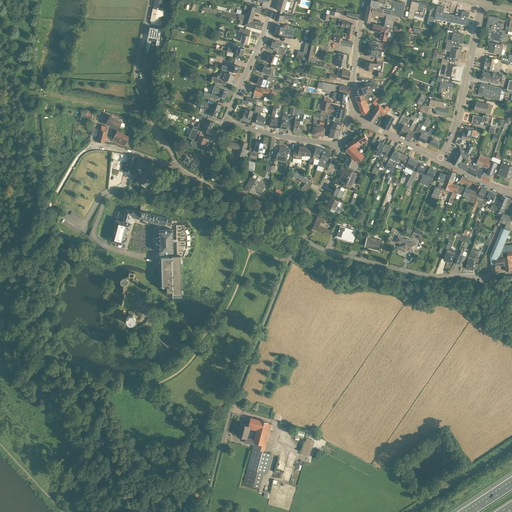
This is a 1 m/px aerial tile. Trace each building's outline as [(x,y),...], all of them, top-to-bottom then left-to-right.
[(163,16),(164,9),(166,1),(161,0),(161,2),(155,0),(153,7),(154,7),(154,9),(153,9),(152,14),(151,21),(157,22),(156,25),(161,26),(162,22),(160,21),(161,16),(163,16)] [(394,15),(402,17),(404,9),(405,3),(395,1),(388,0),(386,0),(384,0),(370,0),(369,6),(368,6),(365,18),(370,19),(371,14),(372,9),(376,10),(377,7),(382,8),(381,12),(386,14),(394,15)] [(427,10),(428,4),(419,2),(419,3),(412,2),(412,1),(411,1),(407,18),(413,20),(415,13),(415,11),(419,12),(419,14),(423,15),(425,10),(427,10)] [(289,7),(278,3),(276,10),(283,12),(287,13),(289,7)] [(247,12),(247,13),(253,15),(254,12),(255,8),(255,7),(249,6),(247,5),(247,6),(244,5),(243,9),(247,11),(247,12)] [(437,6),(434,19),(450,22),(452,15),(448,14),(448,15),(443,14),(444,7),(437,6)] [(330,11),(329,15),(339,17),(339,13),(343,14),(346,15),(346,17),(357,19),(358,15),(347,13),(348,12),(344,11),(344,9),(336,7),(335,12),(330,11)] [(385,18),(384,26),(389,27),(392,28),(394,15),(386,14),(381,12),(382,8),(377,7),(376,10),(372,9),(371,14),(385,18)] [(450,22),(454,23),(466,26),(469,13),(462,11),(460,18),(455,17),(455,16),(452,15),(450,22)] [(243,25),(254,28),(255,21),(252,20),(253,15),(247,13),(246,15),(238,14),(237,17),(239,17),(238,19),(245,21),(244,23),(240,22),(239,24),(243,25)] [(294,17),(289,16),(283,15),(275,13),(274,20),(282,22),(283,18),(286,19),(286,20),(294,21),(294,17)] [(490,40),(503,42),(505,33),(505,31),(502,30),(503,24),(498,23),(499,19),(489,17),(485,32),(491,33),(490,40)] [(258,22),(255,21),(254,28),(261,30),(263,23),(261,22),(258,22)] [(342,21),(341,26),(348,28),(347,34),(351,35),(353,24),(349,23),(350,23),(348,23),(346,23),(346,22),(342,21)] [(389,27),(384,26),(373,24),(372,31),(380,33),(379,39),(386,41),(387,38),(388,38),(389,37),(390,37),(390,36),(391,35),(391,34),(391,33),(390,33),(390,32),(389,32),(389,31),(388,31),(389,27)] [(276,26),(275,33),(282,35),(283,32),(285,32),(286,31),(288,31),(289,26),(285,25),(285,28),(276,26)] [(153,42),(156,43),(155,46),(160,46),(160,43),(163,31),(160,30),(150,27),(148,35),(154,36),(153,42)] [(251,31),(240,28),(239,31),(243,32),(240,42),(248,44),(249,37),(247,36),(248,34),(250,34),(251,31)] [(463,35),(453,32),(451,41),(458,42),(458,43),(459,43),(459,42),(461,43),(463,35)] [(334,37),(333,41),(341,43),(341,44),(352,46),(353,43),(342,40),(342,39),(342,38),(334,37)] [(378,47),(379,47),(385,49),(386,47),(386,43),(371,40),(371,43),(369,43),(368,49),(377,50),(378,47)] [(275,54),(275,55),(284,57),(286,49),(278,47),(280,43),(273,41),(271,47),(274,47),(273,50),(276,51),(275,52),(276,53),(276,55),(275,54)] [(346,60),(337,58),(336,64),(330,62),(330,60),(325,59),(328,46),(314,43),(312,42),(307,62),(333,67),(344,70),(344,67),(346,60)] [(503,46),(494,44),(490,42),(489,45),(491,46),(490,52),(501,54),(503,46)] [(456,45),(450,44),(448,44),(447,43),(445,50),(451,51),(449,57),(454,58),(459,59),(461,50),(456,48),(456,45)] [(228,48),(227,51),(243,55),(244,49),(236,47),(236,49),(228,48)] [(380,51),(377,50),(368,49),(367,55),(367,56),(370,57),(370,56),(377,57),(376,61),(377,61),(383,62),(384,57),(379,57),(380,51)] [(278,57),(275,55),(270,54),(269,57),(268,56),(266,62),(272,63),(276,64),(278,57)] [(148,87),(153,83),(152,78),(153,76),(155,67),(151,66),(152,64),(150,64),(151,58),(149,57),(149,56),(148,56),(147,59),(144,58),(141,68),(148,69),(147,77),(148,87)] [(485,69),(497,72),(499,60),(492,58),(492,59),(486,58),(485,65),(486,65),(485,69)] [(445,76),(455,78),(458,66),(448,64),(449,60),(442,59),(441,63),(441,64),(443,65),(443,63),(448,64),(445,76)] [(383,65),(383,62),(377,61),(376,64),(365,62),(364,69),(372,71),(373,67),(376,68),(377,64),(383,65)] [(215,68),(223,70),(233,72),(237,73),(239,66),(231,65),(230,67),(227,67),(227,66),(222,65),(216,63),(215,68)] [(280,69),(274,67),(271,66),(270,68),(264,66),(262,73),(269,75),(271,69),(280,71),(280,69)] [(350,72),(338,69),(338,72),(342,73),(341,78),(349,80),(350,72)] [(233,72),(223,70),(220,76),(219,75),(217,78),(212,77),(211,82),(219,83),(220,79),(227,82),(227,81),(230,83),(232,79),(232,80),(234,76),(232,75),(233,72)] [(500,76),(483,72),(482,76),(481,76),(480,80),(498,84),(500,76)] [(256,84),(264,87),(265,87),(269,88),(272,78),(268,77),(267,80),(259,77),(256,84)] [(454,84),(449,83),(446,83),(447,79),(438,77),(436,81),(442,83),(440,92),(444,93),(443,98),(450,99),(454,84)] [(401,87),(406,90),(410,83),(405,80),(401,87)] [(317,88),(334,91),(347,94),(348,87),(340,86),(322,82),(322,83),(318,83),(317,88)] [(358,96),(363,94),(369,92),(370,94),(379,90),(377,83),(374,84),(374,82),(366,83),(367,86),(356,89),(356,90),(358,95),(358,96)] [(487,88),(485,88),(480,87),(478,95),(485,97),(485,96),(497,98),(499,88),(488,85),(487,88)] [(270,89),(266,88),(266,90),(260,88),(260,89),(255,87),(253,93),(261,96),(263,92),(269,94),(270,92),(271,92),(271,93),(275,95),(277,91),(270,89)] [(208,89),(205,96),(211,98),(213,94),(218,96),(224,99),(227,92),(221,89),(220,91),(215,89),(214,92),(208,89)] [(355,97),(357,103),(365,100),(368,98),(371,96),(370,94),(369,92),(363,94),(358,96),(355,97)] [(422,106),(427,96),(422,94),(417,103),(422,106)] [(379,95),(372,103),(376,106),(383,98),(379,95)] [(436,114),(442,115),(447,116),(448,109),(445,108),(445,107),(446,103),(437,101),(437,100),(431,99),(430,105),(434,106),(434,107),(434,108),(434,109),(435,109),(435,110),(436,110),(436,114)] [(199,106),(203,106),(205,107),(205,106),(219,111),(221,105),(214,102),(212,105),(205,102),(201,100),(199,106)] [(357,103),(359,109),(367,105),(365,100),(357,103)] [(329,106),(330,103),(323,101),(320,113),(328,115),(335,116),(343,118),(345,109),(334,107),(329,106)] [(475,110),(486,113),(486,115),(489,116),(489,114),(491,114),(492,105),(476,102),(475,110)] [(274,103),(270,122),(269,127),(276,128),(278,119),(275,118),(275,117),(276,109),(278,109),(279,104),(274,103)] [(369,110),(367,105),(359,109),(360,112),(363,116),(369,110)] [(383,116),(384,115),(387,112),(378,105),(375,109),(372,112),(367,119),(372,123),(380,113),(383,116)] [(422,105),(421,107),(420,110),(426,114),(429,108),(422,105)] [(216,117),(219,111),(205,106),(205,107),(203,106),(202,108),(204,109),(210,111),(208,114),(216,117)] [(264,125),(264,124),(265,117),(260,116),(262,107),(256,106),(254,112),(258,113),(257,116),(255,124),(264,125)] [(379,122),(377,125),(382,127),(382,128),(388,130),(392,123),(395,125),(399,117),(392,113),(394,111),(390,108),(387,112),(384,115),(387,118),(385,120),(381,118),(379,122)] [(253,112),(246,109),(245,113),(244,112),(242,119),(249,122),(251,117),(251,116),(253,112)] [(87,111),(87,113),(83,112),(82,118),(86,119),(91,120),(92,112),(87,111)] [(411,115),(409,118),(414,121),(418,113),(415,112),(413,116),(411,115)] [(286,130),(286,129),(290,129),(291,122),(288,122),(288,118),(287,118),(287,115),(283,114),(280,129),(286,130)] [(110,116),(109,118),(105,115),(102,121),(106,123),(114,128),(113,130),(116,131),(117,131),(121,122),(110,116)] [(327,126),(340,130),(341,126),(342,123),(342,122),(343,118),(335,116),(328,115),(327,123),(327,126)] [(488,123),(489,116),(484,115),(483,117),(481,117),(473,115),(472,123),(479,125),(483,125),(483,122),(488,123)] [(406,135),(410,127),(411,125),(406,123),(407,121),(406,120),(407,118),(402,116),(399,122),(403,125),(400,132),(406,135)] [(202,124),(211,128),(214,123),(206,120),(205,122),(203,121),(202,124)] [(300,121),(295,120),(293,131),(301,133),(302,125),(299,125),(300,121)] [(197,129),(202,131),(209,134),(211,128),(202,124),(201,124),(200,127),(198,126),(197,129)] [(410,127),(406,135),(404,138),(405,138),(409,140),(410,140),(414,133),(412,131),(415,125),(412,124),(411,125),(410,127)] [(101,125),(97,142),(104,144),(107,132),(107,130),(108,127),(101,125)] [(328,136),(333,137),(338,138),(340,131),(340,130),(327,126),(326,130),(329,130),(328,136)] [(192,146),(199,149),(201,150),(204,144),(205,145),(207,139),(201,136),(202,133),(196,130),(192,129),(190,133),(199,137),(197,142),(194,141),(192,146)] [(421,133),(418,140),(424,143),(428,136),(423,133),(424,131),(421,129),(419,132),(421,133)] [(462,139),(469,140),(472,131),(466,129),(465,133),(463,133),(462,139)] [(112,140),(118,143),(125,146),(129,138),(117,131),(116,131),(112,140)] [(428,139),(431,140),(429,143),(437,147),(439,142),(436,140),(438,138),(433,135),(434,133),(432,132),(428,139)] [(368,139),(364,133),(349,143),(351,146),(346,150),(359,163),(364,157),(355,148),(368,139)] [(250,151),(245,149),(247,143),(240,141),(239,144),(231,142),(229,147),(238,150),(236,155),(249,158),(249,157),(250,152),(250,151)] [(256,142),(255,150),(264,152),(265,148),(266,147),(265,147),(266,144),(256,142)] [(382,153),(386,145),(380,142),(378,147),(376,150),(378,151),(376,155),(380,157),(382,153)] [(385,155),(387,156),(391,148),(386,145),(382,153),(380,157),(383,158),(385,155)] [(457,155),(456,157),(455,158),(454,159),(455,159),(454,159),(460,162),(461,160),(463,158),(464,157),(468,159),(471,153),(473,147),(470,145),(466,152),(462,150),(461,151),(458,149),(455,154),(457,155)] [(310,156),(311,150),(306,149),(306,147),(299,146),(298,150),(294,150),(293,158),(301,159),(302,155),(310,156)] [(280,147),(279,153),(278,153),(276,160),(285,162),(288,148),(280,147)] [(314,159),(319,161),(320,157),(323,149),(315,147),(315,149),(313,155),(314,155),(313,158),(310,158),(309,164),(313,165),(314,159)] [(320,157),(319,161),(318,165),(323,167),(324,164),(322,163),(323,159),(327,161),(330,152),(323,149),(320,157)] [(388,162),(386,166),(392,170),(395,163),(401,153),(395,149),(391,157),(388,162)] [(404,164),(408,156),(404,154),(402,152),(401,153),(395,163),(402,167),(403,166),(405,168),(405,166),(406,165),(404,164)] [(136,157),(129,155),(127,164),(124,162),(121,169),(132,172),(136,157)] [(479,167),(480,166),(480,164),(483,166),(486,160),(485,159),(485,157),(480,155),(479,158),(476,164),(475,167),(474,170),(468,167),(466,171),(473,175),(476,177),(478,172),(479,167)] [(190,159),(186,156),(183,161),(188,165),(188,164),(192,166),(190,168),(193,170),(196,167),(197,167),(198,166),(201,162),(196,158),(194,160),(191,158),(190,159)] [(354,168),(356,163),(350,157),(348,156),(345,164),(354,168)] [(410,157),(406,165),(405,166),(414,170),(418,161),(410,157)] [(465,163),(461,160),(460,162),(454,159),(452,163),(458,167),(466,171),(468,167),(474,170),(475,167),(470,164),(469,167),(464,164),(465,163)] [(486,160),(483,166),(489,169),(491,162),(486,160)] [(414,170),(410,177),(413,179),(417,171),(423,174),(427,166),(421,163),(418,161),(414,170)] [(490,165),(487,174),(492,176),(495,167),(496,167),(498,163),(492,161),(491,165),(490,165)] [(511,174),(511,166),(510,166),(502,164),(499,174),(507,177),(511,178),(511,174)] [(145,171),(153,177),(157,173),(149,166),(145,171)] [(353,178),(356,179),(357,176),(356,176),(357,174),(345,168),(340,180),(344,182),(343,183),(351,187),(353,182),(352,181),(353,178)] [(425,185),(427,186),(429,186),(430,186),(437,171),(430,168),(427,174),(426,175),(424,174),(420,183),(423,184),(424,183),(425,185)] [(139,175),(141,176),(149,182),(153,177),(145,171),(144,170),(139,175)] [(297,178),(301,181),(298,185),(302,188),(300,191),(304,194),(306,192),(312,183),(310,182),(310,181),(296,170),(290,178),(294,181),(297,178)] [(456,173),(449,170),(443,188),(450,190),(449,191),(453,192),(455,185),(452,184),(453,182),(453,181),(456,173)] [(223,186),(227,180),(222,178),(223,176),(214,171),(210,179),(223,186)] [(439,195),(441,191),(447,175),(440,172),(438,181),(440,182),(440,183),(438,188),(435,187),(433,193),(439,195)] [(259,196),(264,187),(266,183),(261,180),(262,179),(253,173),(245,188),(259,196)] [(489,183),(490,182),(492,176),(491,176),(492,176),(487,174),(484,173),(483,175),(481,179),(489,183)] [(149,182),(141,176),(137,181),(145,187),(149,182)] [(466,188),(464,195),(465,196),(464,199),(474,202),(479,193),(482,186),(477,184),(478,185),(475,191),(471,190),(466,188)] [(452,204),(454,198),(457,193),(464,195),(466,188),(455,185),(453,192),(451,197),(449,203),(452,204)] [(483,199),(487,189),(482,187),(478,196),(476,201),(479,203),(481,198),(483,199)] [(342,198),(343,195),(345,192),(336,188),(334,194),(342,198)] [(491,202),(494,203),(495,200),(494,200),(496,195),(489,192),(486,199),(485,199),(483,204),(486,205),(488,200),(490,201),(491,199),(492,199),(491,202)] [(491,209),(496,211),(502,214),(509,198),(503,195),(498,207),(497,207),(497,206),(493,205),(491,209)] [(342,203),(331,198),(327,207),(338,212),(342,203)] [(143,220),(160,225),(164,226),(164,223),(170,225),(172,220),(149,213),(144,212),(142,212),(141,212),(141,211),(140,211),(130,210),(129,210),(128,210),(126,210),(123,222),(116,220),(110,241),(117,243),(125,246),(127,239),(125,238),(127,229),(129,230),(132,218),(138,219),(140,219),(143,220)] [(511,212),(510,216),(506,214),(503,213),(499,221),(506,224),(504,229),(510,231),(511,227),(511,212)] [(318,216),(316,220),(313,229),(328,235),(329,231),(319,226),(320,222),(323,223),(325,219),(318,216)] [(176,225),(177,247),(177,256),(180,257),(184,257),(187,246),(187,235),(183,225),(176,225)] [(337,237),(341,238),(342,237),(349,239),(349,241),(349,239),(353,240),(352,242),(353,242),(356,231),(352,230),(340,227),(340,226),(337,237)] [(173,252),(173,241),(172,230),(159,230),(159,253),(173,252)] [(488,236),(485,244),(489,246),(494,234),(490,233),(489,236),(488,236)] [(383,241),(367,237),(367,236),(364,246),(380,251),(383,241)] [(418,254),(413,252),(416,244),(402,239),(403,238),(398,237),(396,242),(401,243),(399,247),(413,252),(412,256),(416,257),(416,258),(417,258),(418,254)] [(447,261),(448,261),(447,261),(451,263),(454,256),(455,253),(450,251),(451,248),(453,243),(449,241),(442,258),(444,259),(444,260),(447,261)] [(456,264),(462,266),(466,256),(462,255),(464,251),(459,249),(455,260),(457,261),(456,264)] [(473,249),(471,252),(469,256),(468,259),(467,268),(474,269),(475,258),(478,251),(473,249)] [(511,251),(503,252),(504,259),(505,265),(506,272),(511,271),(511,264),(511,259),(511,258),(511,251)] [(177,256),(174,256),(171,256),(171,257),(159,257),(160,276),(160,286),(167,286),(167,292),(172,292),(172,297),(181,296),(181,267),(180,257),(177,256)] [(495,265),(492,266),(493,272),(500,272),(499,265),(505,264),(504,260),(494,261),(495,265)] [(137,286),(137,283),(138,283),(138,282),(138,281),(138,280),(137,280),(137,279),(136,279),(135,279),(134,279),(135,274),(135,273),(129,272),(128,276),(127,276),(126,277),(125,278),(125,277),(124,277),(123,277),(123,278),(122,278),(121,278),(121,279),(120,280),(120,281),(120,282),(120,283),(121,284),(122,285),(123,285),(122,294),(124,296),(121,306),(119,310),(119,311),(117,310),(117,313),(119,313),(120,320),(122,320),(122,319),(126,320),(126,321),(126,322),(126,323),(127,323),(127,324),(128,324),(129,325),(130,325),(131,325),(132,325),(133,325),(133,324),(136,328),(138,328),(142,326),(142,327),(148,325),(148,323),(147,323),(149,319),(150,319),(150,318),(150,317),(151,313),(150,312),(150,311),(151,311),(150,308),(149,307),(150,305),(148,305),(146,303),(147,301),(147,300),(146,299),(145,300),(140,297),(139,290),(139,289),(138,289),(137,286)] [(247,468),(243,484),(260,488),(264,473),(266,473),(271,454),(262,452),(263,449),(264,449),(267,436),(268,436),(271,424),(268,423),(251,418),(249,426),(240,424),(237,436),(246,438),(245,442),(253,445),(247,468)] [(300,453),(308,456),(315,440),(307,437),(300,453)]
